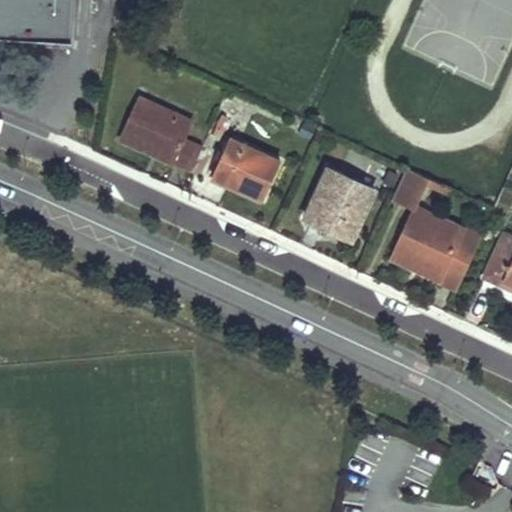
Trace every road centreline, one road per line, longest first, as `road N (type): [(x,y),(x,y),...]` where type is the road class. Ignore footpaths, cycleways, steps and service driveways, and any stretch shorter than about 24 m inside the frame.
road 1 (tertiary): [(0,182),(443,384),(511,425)]
road 2 (residential): [(0,135),(511,365)]
